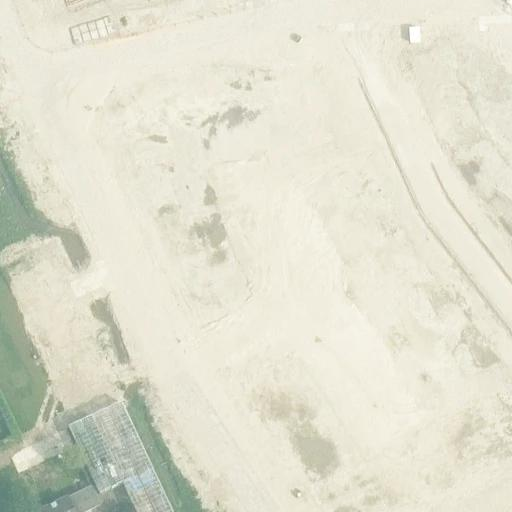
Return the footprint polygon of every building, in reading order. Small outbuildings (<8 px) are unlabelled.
[(57,0),(64,17),(108,0),(57,0)] [(309,42),(271,51),(275,72),(314,63),(309,42)] [(497,44),(488,51),(492,58),(502,51),(497,44)] [(430,61),(411,69),(420,89),(456,72),(444,48),(428,56),(430,61)] [(488,51),(478,58),(483,64),(492,58),(488,51)] [(314,63),(275,72),(280,92),(318,83),(314,63)] [(243,67),(235,69),(238,80),(246,79),(243,67)] [(227,70),(205,74),(214,113),(236,107),(227,70)] [(456,72),(420,89),(429,107),(464,91),(456,72)] [(205,74),(184,79),(193,117),(214,113),(205,74)] [(184,79),(163,84),(172,122),(193,118),(184,79)] [(246,79),(238,80),(240,92),(248,90),(246,79)] [(318,83),(280,92),(285,112),(323,103),(318,83)] [(163,84),(142,89),(151,127),(172,122),(163,84)] [(511,84),(503,92),(507,98),(511,94),(511,84)] [(142,89),(121,94),(130,132),(151,127),(142,89)] [(464,91),(429,107),(437,126),(473,109),(464,91)] [(121,94),(99,99),(104,119),(99,120),(103,138),(130,132),(121,94)] [(250,99),(242,100),(245,112),(253,110),(250,99)] [(323,103),(285,112),(289,131),(327,123),(323,103)] [(473,109),(437,126),(446,145),(482,129),(473,109)] [(327,123),(289,131),(294,152),(332,143),(327,123)] [(257,127),(249,129),(252,140),(259,138),(257,127)] [(484,136),(452,159),(466,178),(498,155),(484,136)] [(259,138),(252,140),(254,151),(262,150),(259,138)] [(498,155),(466,178),(479,197),(511,174),(498,155)] [(236,157),(225,160),(227,168),(238,165),(236,157)] [(225,160),(213,163),(215,170),(227,168),(225,160)] [(369,160),(334,176),(343,197),(379,180),(369,160)] [(194,167),(183,170),(184,178),(196,175),(194,167)] [(183,170),(171,172),(173,180),(184,178),(183,170)] [(511,175),(511,174),(479,197),(493,215),(511,201),(511,175)] [(152,177),(141,179),(142,187),(154,185),(152,177)] [(141,179),(129,182),(131,190),(142,187),(141,179)] [(379,180),(343,197),(352,216),(388,200),(379,180)] [(168,204),(142,217),(153,240),(196,220),(181,187),(162,191),(168,204)] [(314,197),(307,201),(312,211),(319,208),(314,197)] [(388,200),(352,216),(361,236),(397,219),(388,200)] [(511,201),(493,215),(506,234),(511,229),(511,201)] [(319,208),(312,211),(317,222),(324,218),(319,208)] [(397,219),(361,236),(371,255),(406,239),(397,219)] [(196,220),(153,240),(164,264),(190,252),(195,263),(212,255),(196,220)] [(333,236),(325,240),(330,250),(338,247),(333,236)] [(406,239),(371,255),(380,276),(416,259),(406,239)] [(338,247),(330,250),(335,261),(342,257),(338,247)] [(200,273),(174,286),(185,309),(228,289),(212,255),(195,263),(200,273)] [(22,258),(2,267),(13,291),(20,306),(11,310),(18,324),(44,312),(43,308),(38,299),(42,297),(53,292),(48,281),(41,265),(36,267),(28,271),(24,262),(22,258)] [(428,272),(397,297),(412,314),(442,289),(428,272)] [(355,284),(348,288),(353,298),(360,294),(355,284)] [(228,289),(185,309),(196,333),(223,321),(228,332),(245,324),(228,289)] [(442,289),(412,314),(426,331),(456,306),(442,289)] [(360,294),(353,298),(359,308),(365,304),(360,294)] [(456,306),(426,331),(440,347),(470,322),(456,306)] [(44,312),(18,324),(24,339),(39,332),(58,373),(85,360),(79,347),(78,344),(71,329),(65,318),(59,321),(51,325),(48,320),(44,312)] [(470,322),(440,347),(454,364),(484,339),(470,322)] [(484,339),(454,364),(468,381),(498,356),(484,339)] [(392,344),(385,349),(392,358),(398,354),(392,344)] [(286,345),(279,350),(286,359),(293,355),(286,345)] [(398,354),(392,358),(398,368),(405,364),(398,354)] [(293,355),(286,359),(292,369),(299,364),(293,355)] [(250,356),(217,378),(229,396),(262,375),(250,356)] [(262,375),(229,396),(241,414),(274,393),(262,375)] [(310,381),(303,386),(309,395),(316,391),(310,381)] [(416,381),(409,385),(416,395),(422,390),(416,381)] [(511,385),(502,390),(505,397),(511,394),(511,385)] [(422,390),(416,395),(422,404),(429,400),(422,390)] [(502,390),(492,395),(495,402),(505,397),(502,390)] [(316,391),(309,395),(316,405),(323,400),(316,391)] [(274,393),(241,414),(253,432),(286,411),(274,393)] [(473,403),(463,408),(466,416),(477,411),(473,403)] [(125,484),(138,511),(171,511),(123,406),(71,429),(100,495),(125,484)] [(463,408),(452,413),(456,420),(466,416),(463,408)] [(286,411),(253,432),(265,450),(298,429),(286,411)] [(334,417),(327,422),(333,431),(340,427),(334,417)] [(434,421),(424,426),(427,434),(438,429),(434,421)] [(424,426),(413,431),(417,439),(427,434),(424,426)] [(340,427),(333,431),(340,441),(346,437),(340,427)] [(511,428),(499,435),(511,462),(511,428)] [(298,429),(265,450),(277,468),(309,447),(298,429)] [(511,462),(499,435),(479,444),(496,479),(511,471),(511,462)] [(479,444),(460,453),(476,488),(496,479),(479,444)] [(30,446),(8,456),(14,468),(36,458),(30,446)] [(310,447),(277,469),(289,487),(322,465),(310,447)] [(387,448),(378,455),(382,462),(392,455),(387,448)] [(460,453),(440,462),(457,497),(476,488),(460,453)] [(378,455),(368,461),(373,468),(382,462),(378,455)] [(440,462),(421,471),(437,507),(457,497),(440,462)] [(322,465),(289,487),(301,505),(334,484),(322,465)] [(421,471),(400,481),(414,511),(425,511),(437,507),(421,471)] [(348,511),(366,511),(361,505),(369,500),(361,489),(342,503),(348,511)] [(89,511),(101,506),(93,490),(69,501),(68,499),(41,511),(89,511)]
